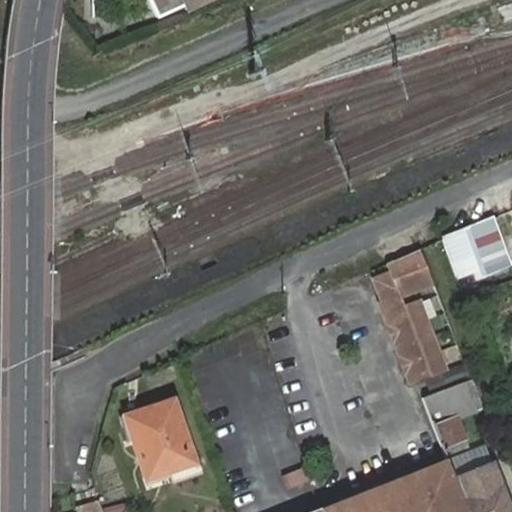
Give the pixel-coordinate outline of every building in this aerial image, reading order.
[(146,0),(155,17),(182,4),(185,9),(200,3),(198,0),(146,0)] [(511,5),(498,10),(505,31),(511,28),(511,5)] [(511,271),(491,220),(441,240),(462,292),(511,271)] [(398,261),(388,265),(392,274),(378,281),(386,300),(390,312),(385,314),(390,326),(395,324),(399,335),(394,337),(401,356),(407,354),(412,368),(407,370),(411,380),(446,366),(440,348),(422,300),(405,307),(400,294),(431,281),(423,264),(419,252),(410,256),(413,262),(401,267),(398,261)] [(410,256),(398,261),(401,267),(413,262),(410,256)] [(390,312),(386,300),(380,302),(385,314),(390,312)] [(395,324),(390,326),(394,337),(399,335),(395,324)] [(401,356),(407,370),(412,368),(407,354),(401,356)] [(477,412),(467,383),(424,398),(435,428),(458,419),(477,412)] [(125,427),(142,482),(191,467),(171,405),(147,412),(150,420),(125,427)] [(122,428),(125,427),(150,420),(147,412),(121,421),(122,428)] [(458,419),(435,428),(443,451),(466,442),(458,419)] [(448,463),(454,480),(486,468),(480,451),(447,461),(448,463)] [(465,511),(454,480),(448,463),(396,483),(320,511),(319,511),(465,511)] [(465,511),(510,511),(492,466),(486,468),(454,480),(465,511)] [(191,467),(142,482),(144,487),(170,480),(171,483),(194,476),(191,467)] [(310,490),(305,469),(283,475),(288,495),(310,490)] [(128,511),(127,503),(104,507),(105,511),(128,511)]
